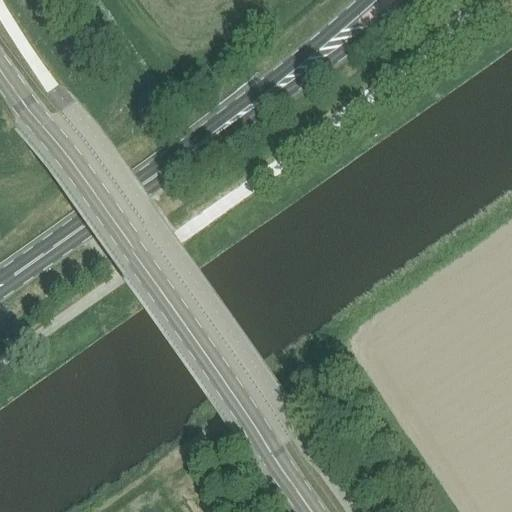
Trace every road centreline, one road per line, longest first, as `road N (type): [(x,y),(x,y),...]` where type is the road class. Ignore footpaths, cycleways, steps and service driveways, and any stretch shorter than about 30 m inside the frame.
road 1 (primary): [(271,457),(0,73)]
road 2 (primary): [(198,145),(212,143),(409,0)]
road 3 (primary): [(0,285),(198,145)]
road 4 (primary): [(367,0),(203,131),(198,145)]
